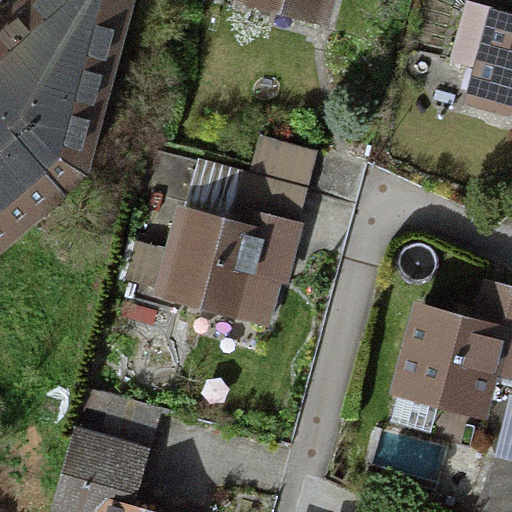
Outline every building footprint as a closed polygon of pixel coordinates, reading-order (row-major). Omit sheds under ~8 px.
[(142,0),(32,0),(0,29),(0,253),(87,174),(142,0)] [(336,37),(347,0),(246,0),(244,8),(336,37)] [(427,0),(427,1),(458,13),(461,0),(427,0)] [(511,35),(485,118),(511,127),(511,35)] [(252,190),(208,176),(165,307),(280,344),(338,167),(267,144),(252,190)] [(491,332),(426,315),(402,412),(480,432),(492,384),(511,389),(511,321),(494,317),(491,332)] [(155,511),(123,504),(135,454),(75,439),(59,507),(78,511),(155,511)] [(511,511),(511,462),(495,457),(476,510),(481,511),(511,511)]
